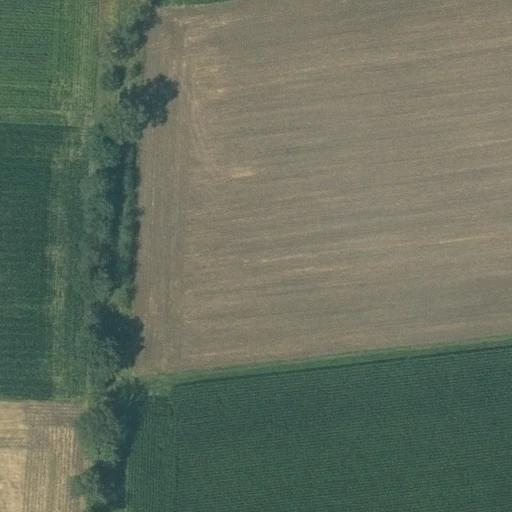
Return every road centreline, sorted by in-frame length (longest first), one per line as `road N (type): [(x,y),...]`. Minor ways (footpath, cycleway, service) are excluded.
road 1 (track): [(511,339),(115,387)]
road 2 (track): [(130,0),(115,387)]
road 3 (track): [(115,387),(109,511)]
